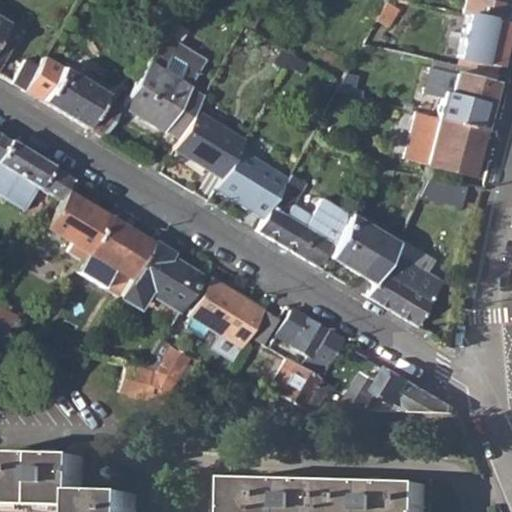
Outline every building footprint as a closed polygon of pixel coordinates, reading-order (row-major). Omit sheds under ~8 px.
[(495,20),(499,2),(490,0),(462,0),(459,11),(464,12),(495,20)] [(381,8),(371,25),(377,29),(382,32),(392,14),(381,8)] [(495,20),(464,12),(454,56),(494,66),(505,22),(495,20)] [(242,29),(249,33),(259,17),(252,13),(242,29)] [(0,69),(22,33),(0,20),(0,69)] [(371,41),(377,29),(371,25),(364,37),(371,41)] [(25,90),(42,101),(62,66),(46,56),(38,68),(25,90)] [(25,90),(38,68),(24,59),(11,82),(25,90)] [(163,129),(178,137),(194,110),(202,97),(145,64),(120,105),(162,131),(163,129)] [(106,92),(62,66),(42,101),(63,113),(101,136),(120,105),(105,95),(106,92)] [(337,84),(354,89),(358,72),(347,68),(337,84)] [(439,86),(443,87),(449,88),(454,71),(448,69),(442,74),(439,86)] [(493,81),(454,71),(449,88),(443,87),(436,113),(481,126),(493,81)] [(401,155),(469,173),(481,126),(436,113),(414,107),(401,155)] [(171,148),(220,177),(237,148),(242,139),(194,110),(178,137),(171,148)] [(309,133),(316,137),(319,131),(312,127),(309,133)] [(28,153),(0,135),(0,196),(20,209),(34,185),(58,199),(61,192),(70,178),(28,153)] [(214,188),(262,215),(284,177),(237,148),(220,177),(214,188)] [(284,246),(315,264),(329,240),(303,225),(309,215),(291,205),(304,183),(286,172),(284,177),(262,215),(254,228),(284,246)] [(416,191),(456,200),(459,182),(423,175),(416,191)] [(58,199),(38,233),(25,255),(41,264),(55,265),(60,258),(76,267),(81,258),(104,218),(61,192),(58,199)] [(327,256),(369,281),(388,249),(393,240),(394,238),(349,210),(327,256)] [(70,277),(112,302),(116,296),(147,242),(104,218),(81,258),(76,267),(70,277)] [(143,290),(177,310),(197,276),(166,258),(167,255),(147,242),(116,296),(134,306),(143,290)] [(395,313),(414,324),(439,278),(388,249),(369,281),(363,293),(395,313)] [(185,317),(237,348),(245,336),(260,310),(208,279),(185,317)] [(450,297),(458,299),(460,284),(451,282),(450,297)] [(300,370),(314,378),(338,339),(310,322),(289,309),(277,329),(280,331),(278,336),(287,342),(285,347),(306,361),(300,370)] [(260,310),(245,336),(260,345),(276,319),(260,310)] [(153,373),(176,379),(187,359),(166,349),(153,373)] [(272,403),(276,403),(281,395),(276,392),(291,365),(285,361),(268,391),(276,396),(272,403)] [(300,370),(291,365),(276,392),(281,395),(276,403),(296,409),(312,383),(314,378),(300,370)] [(116,396),(161,404),(176,379),(153,373),(151,374),(123,367),(116,396)] [(389,370),(383,382),(374,409),(455,409),(405,379),(389,370)] [(374,409),(383,382),(366,371),(344,409),(374,409)] [(214,388),(235,393),(237,380),(221,376),(214,388)] [(296,409),(298,409),(322,409),(324,406),(317,402),(323,390),(312,383),(296,409)] [(0,489),(90,495),(91,479),(93,443),(0,437),(0,489)] [(430,511),(432,483),(239,471),(236,511),(430,511)] [(91,479),(90,495),(89,511),(141,511),(143,482),(91,479)]
